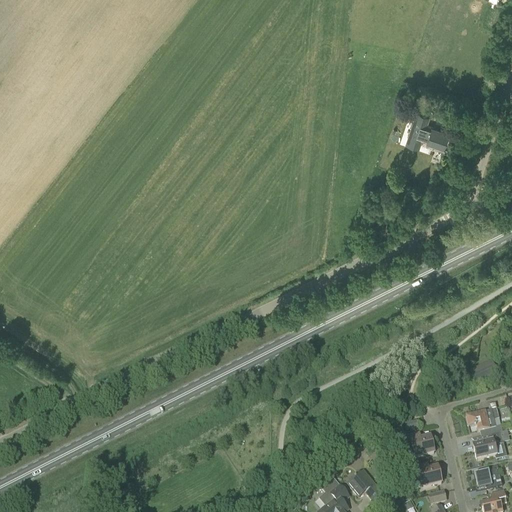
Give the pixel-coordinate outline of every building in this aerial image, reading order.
[(420,104),(424,95),(411,91),(408,100),(420,104)] [(442,147),(447,134),(432,128),(434,120),(416,113),(408,137),(420,141),(432,145),(433,143),(442,147)] [(470,375),(472,379),(475,387),(498,376),(493,365),(477,372),(470,375)] [(484,412),(465,417),(467,427),(475,425),(474,423),(478,422),(480,427),(476,428),(477,433),(488,430),(489,436),(502,433),(501,427),(495,428),(494,421),(499,420),(496,410),(485,413),(485,412),(484,412)] [(405,433),(418,430),(416,422),(403,425),(405,433)] [(491,442),(472,446),(476,462),(495,457),(493,447),(501,445),(501,444),(509,442),(507,432),(502,433),(489,436),(491,442)] [(414,441),(413,436),(402,438),(405,447),(410,446),(414,459),(433,454),(429,438),(414,441)] [(427,470),(426,465),(407,469),(410,479),(418,477),(421,489),(441,485),(437,468),(427,470)] [(476,494),(502,488),(497,470),(487,473),(473,476),(476,489),(474,489),(476,494)] [(382,497),(368,480),(362,473),(346,486),(358,500),(365,494),(373,505),(382,497)] [(324,508),(319,511),(345,511),(347,511),(342,504),(348,499),(338,486),(331,478),(320,486),(325,494),(318,500),(324,508)] [(481,511),(501,511),(500,506),(506,504),(503,492),(489,495),(491,501),(480,504),(481,511)] [(430,505),(445,502),(443,493),(428,496),(430,505)]
